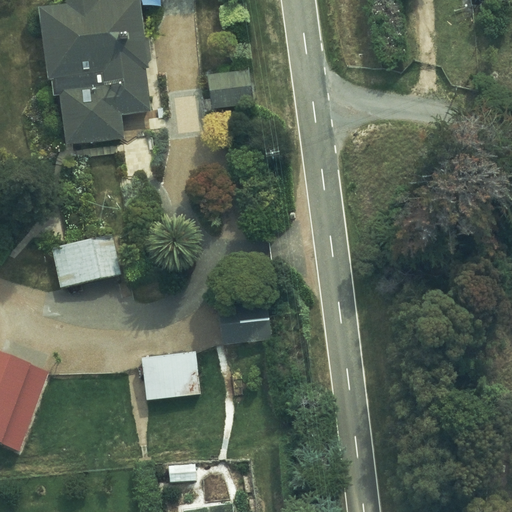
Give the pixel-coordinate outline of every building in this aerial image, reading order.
[(69,0),(70,7),(67,7),(68,15),(41,19),(49,90),(53,90),(55,106),(61,105),(67,155),(126,146),(123,122),(153,117),(147,76),(152,75),(151,69),(154,69),(150,43),(147,43),(141,4),(131,5),(131,1),(110,4),(109,0),(69,0)] [(140,0),(144,12),(162,12),(162,0),(140,0)] [(511,80),(511,53),(496,53),(496,81),(511,80)] [(250,78),(210,82),(213,114),(253,111),(250,78)] [(118,242),(53,255),(61,294),(126,281),(118,242)] [(269,325),(222,331),(224,351),(272,345),(269,325)] [(197,359),(144,365),(148,406),(202,400),(197,359)] [(48,379),(0,361),(0,452),(18,459),(48,379)]
